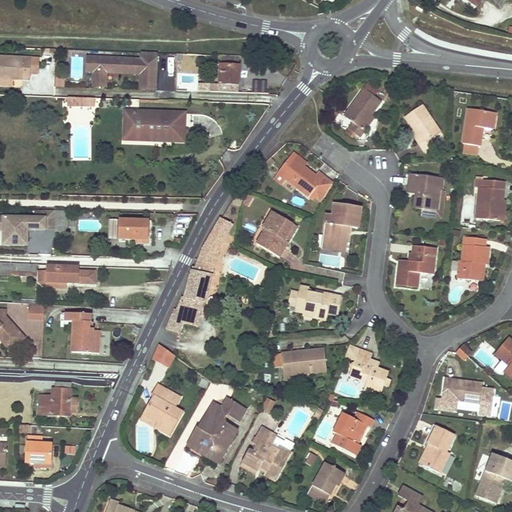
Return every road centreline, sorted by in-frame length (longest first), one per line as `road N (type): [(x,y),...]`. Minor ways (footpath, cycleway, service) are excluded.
road 1 (secondary): [(98,448),(201,225),(320,63)]
road 2 (residential): [(425,349),(375,295),(378,195),(316,142)]
road 3 (residential): [(270,511),(98,448)]
road 4 (residential): [(425,349),(420,385),(355,511)]
road 5 (tertiary): [(506,69),(350,49)]
road 6 (tertiary): [(312,39),(169,0)]
road 7 (tertiary): [(506,69),(403,35),(388,0)]
